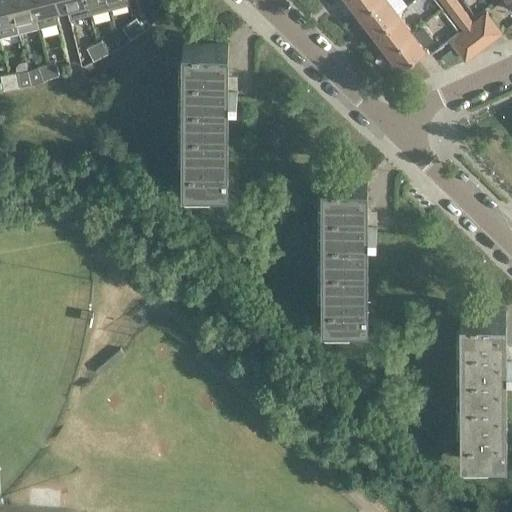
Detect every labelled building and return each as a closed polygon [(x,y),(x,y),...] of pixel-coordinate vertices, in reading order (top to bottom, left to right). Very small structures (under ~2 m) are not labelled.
[(0,0),(0,23),(16,19),(11,0),(0,0)] [(11,0),(16,19),(19,32),(39,27),(32,0),(11,0)] [(59,22),(53,0),(32,0),(36,14),(39,27),(59,22)] [(87,0),(65,0),(70,18),(91,13),(87,0)] [(108,0),(87,0),(91,13),(110,8),(108,0)] [(108,0),(110,8),(130,3),(129,0),(108,0)] [(349,0),(359,12),(374,0),(349,0)] [(390,0),(374,0),(359,12),(373,31),(399,11),(390,0)] [(449,10),(458,2),(456,0),(441,0),(449,10)] [(456,19),(465,11),(458,2),(449,10),(456,19)] [(486,10),(476,18),(491,38),(501,31),(486,10)] [(415,31),(406,20),(399,11),(373,31),(388,51),(415,31)] [(465,11),(456,19),(463,28),(472,21),(465,11)] [(444,17),(443,17),(441,13),(434,18),(450,39),(459,31),(447,15),(444,17)] [(133,26),(138,33),(145,28),(136,16),(135,17),(137,23),(133,26)] [(131,38),(138,33),(133,26),(137,23),(135,17),(122,26),(126,31),(131,38)] [(488,41),(472,21),(463,28),(478,49),(488,41)] [(399,65),(425,45),(424,43),(430,38),(421,26),(415,31),(388,51),(399,65)] [(459,31),(450,39),(449,39),(451,41),(465,59),(474,52),(459,31)] [(97,48),(102,56),(109,52),(102,38),(98,40),(100,46),(97,48)] [(94,60),(102,56),(97,48),(100,46),(98,40),(87,46),(94,60)] [(229,42),(183,42),(183,171),(184,185),(229,185),(229,167),(223,167),(223,98),(229,98),(229,96),(238,96),(238,88),(237,88),(229,76),(223,76),(223,48),(229,48),(229,42)] [(49,68),(52,77),(60,74),(55,60),(47,62),(49,68)] [(32,83),(52,77),(49,68),(47,62),(28,69),(32,82),(32,83)] [(32,82),(28,69),(18,70),(19,77),(20,84),(21,85),(32,82)] [(9,72),(12,87),(21,85),(20,84),(19,77),(18,70),(9,72)] [(4,89),(12,87),(9,72),(1,74),(4,89)] [(368,177),(322,177),(323,320),(368,320),(369,302),(362,303),(362,233),(368,233),(368,231),(378,231),(378,223),(376,223),(368,211),(362,211),(362,183),(368,183),(368,177)] [(506,312),(460,312),(460,454),(507,454),(507,437),(501,437),(500,368),(506,368),(506,366),(511,365),(511,354),(506,345),(500,345),(500,317),(506,317),(506,312)] [(121,348),(95,368),(100,374),(125,354),(121,348)] [(202,350),(197,354),(216,372),(220,368),(202,350)]
